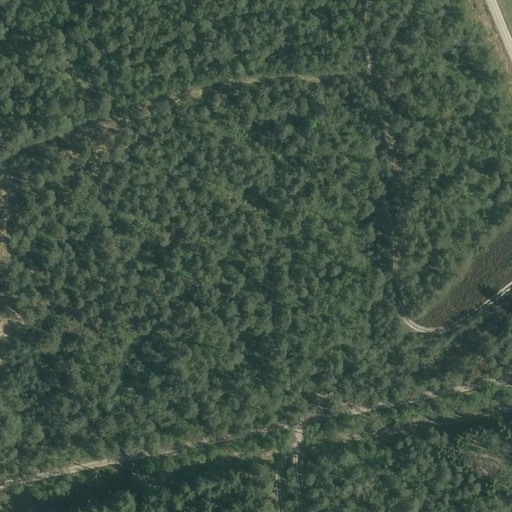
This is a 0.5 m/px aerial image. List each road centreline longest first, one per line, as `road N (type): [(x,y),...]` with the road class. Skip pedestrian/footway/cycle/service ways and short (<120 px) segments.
road 1 (track): [(0,484),(511,377)]
road 2 (track): [(511,284),(445,330),(417,328),(399,309),(392,156),(372,74),(368,0)]
road 3 (track): [(511,408),(292,448),(300,511)]
